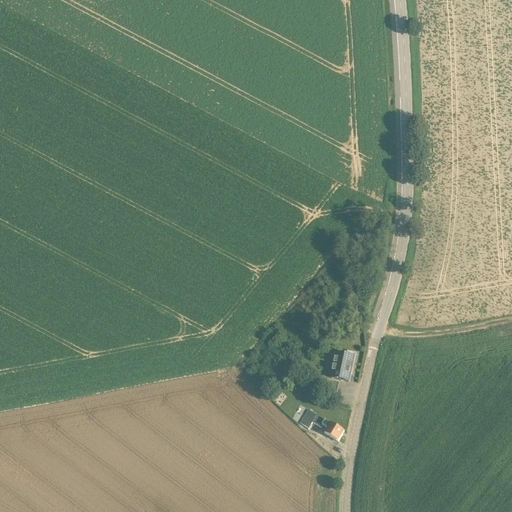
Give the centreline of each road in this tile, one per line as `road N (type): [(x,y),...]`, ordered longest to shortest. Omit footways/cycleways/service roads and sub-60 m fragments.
road 1 (tertiary): [(344,511),(405,222),(400,0)]
road 2 (track): [(511,321),(424,337),(378,330)]
